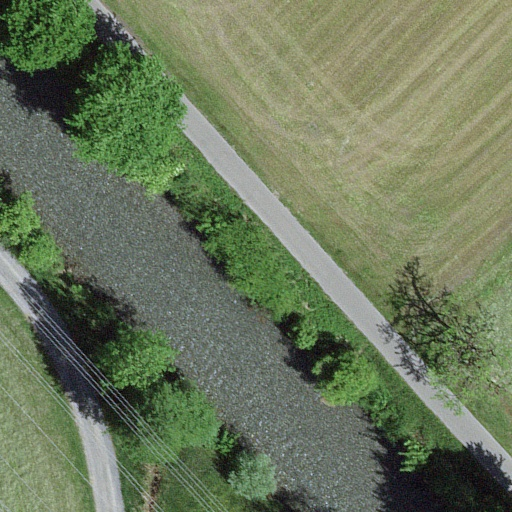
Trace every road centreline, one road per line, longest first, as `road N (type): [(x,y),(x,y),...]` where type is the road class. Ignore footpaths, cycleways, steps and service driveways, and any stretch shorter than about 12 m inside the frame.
road 1 (track): [(511,487),(68,0)]
road 2 (track): [(0,266),(87,393),(108,511)]
